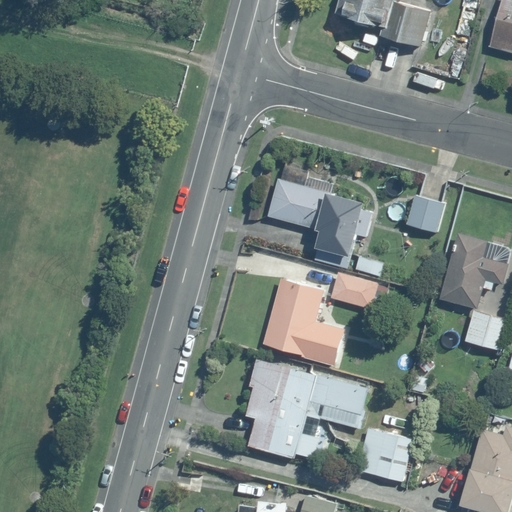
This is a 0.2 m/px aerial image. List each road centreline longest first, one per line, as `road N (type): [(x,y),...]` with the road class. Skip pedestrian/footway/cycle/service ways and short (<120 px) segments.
road 1 (residential): [(120,511),(239,71)]
road 2 (residential): [(239,71),(511,145)]
road 3 (residential): [(0,6),(239,71)]
